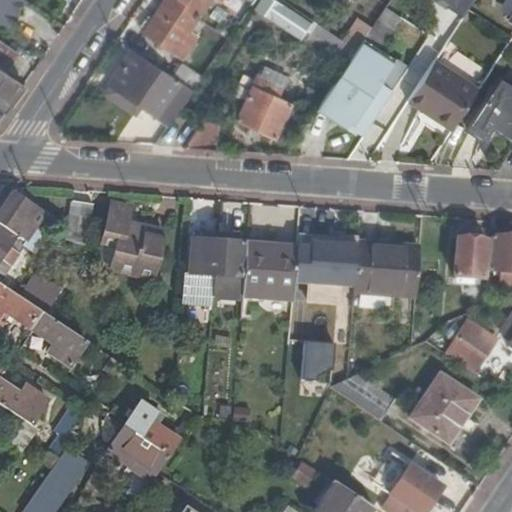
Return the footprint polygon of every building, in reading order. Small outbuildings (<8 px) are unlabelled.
[(165,0),(141,37),(178,62),(183,55),(201,29),(194,24),(209,3),(215,7),(220,0),(165,0)] [(233,0),(247,8),(248,6),(252,0),(233,0)] [(276,0),(252,0),(248,6),(343,68),(354,52),(282,4),(276,0)] [(431,0),(421,15),(446,32),(457,15),(448,10),(455,0),(431,0)] [(464,5),(455,0),(448,10),(457,15),(464,5)] [(511,0),(505,0),(495,15),(511,27),(511,0)] [(396,17),(383,8),(358,45),(371,54),(396,17)] [(0,72),(1,73),(11,55),(0,47),(0,72)] [(168,78),(129,53),(106,88),(166,127),(189,92),(177,84),(168,78)] [(183,55),(178,62),(176,66),(197,81),(205,69),(183,55)] [(478,87),(433,58),(404,101),(448,131),(478,87)] [(197,81),(176,66),(168,78),(177,84),(189,92),(197,81)] [(261,68),(256,78),(281,90),(287,80),(261,68)] [(356,77),(345,70),(321,106),(332,113),(356,77)] [(0,72),(0,98),(9,105),(21,87),(1,73),(0,72)] [(358,75),(356,77),(332,113),(330,117),(360,137),(369,123),(387,94),(358,75)] [(485,142),(495,128),(511,138),(511,84),(498,76),(463,128),(485,142)] [(289,107),(276,99),(281,90),(256,78),(235,122),(274,140),(289,107)] [(217,124),(200,122),(182,151),(215,153),(217,124)] [(369,123),(360,137),(352,149),(365,158),(383,132),(369,123)] [(15,257),(12,255),(17,248),(29,232),(40,216),(39,216),(9,196),(0,209),(0,272),(4,267),(7,269),(15,257)] [(80,207),(66,206),(64,227),(62,245),(71,248),(80,207)] [(88,208),(80,207),(71,248),(83,251),(88,208)] [(129,211),(111,207),(95,264),(153,281),(165,237),(126,226),(129,211)] [(39,216),(40,216),(29,232),(37,237),(50,218),(41,212),(39,216)] [(37,237),(29,232),(17,248),(25,253),(32,258),(43,241),(37,237)] [(188,242),(186,275),(213,278),(215,264),(217,264),(219,244),(216,244),(217,236),(197,234),(197,243),(188,242)] [(345,239),(297,236),(295,254),(294,271),(293,286),(307,287),(306,306),(340,309),(345,239)] [(511,241),(490,239),(486,275),(498,276),(511,276),(511,241)] [(481,282),(485,243),(457,241),(452,280),(481,282)] [(217,264),(215,264),(213,278),(217,278),(215,300),(239,302),(244,248),(244,246),(219,244),(217,264)] [(419,250),(356,245),(353,278),(351,305),(378,307),(379,294),(415,298),(419,250)] [(295,254),(244,248),(239,302),(290,308),(293,286),(294,271),(295,254)] [(32,272),(20,294),(50,310),(62,288),(32,272)] [(497,284),(511,285),(511,276),(498,276),(497,284)] [(0,314),(22,328),(17,335),(22,339),(27,332),(39,314),(0,289),(0,288),(0,314)] [(192,289),(179,288),(178,300),(191,301),(192,289)] [(506,350),(511,354),(511,313),(497,336),(509,344),(506,350)] [(51,361),(66,371),(84,344),(39,314),(27,332),(57,351),(51,361)] [(493,344),(464,324),(441,356),(471,376),(493,344)] [(338,349),(309,347),(307,385),(335,387),(338,349)] [(110,361),(105,368),(110,371),(115,364),(110,361)] [(121,368),(115,364),(110,371),(116,375),(121,368)] [(445,445),(474,402),(437,376),(408,420),(445,445)] [(344,383),(329,393),(376,424),(390,404),(353,379),(344,383)] [(0,410),(19,423),(27,428),(44,403),(29,392),(23,400),(0,384),(0,410)] [(138,406),(121,430),(167,461),(178,444),(149,424),(153,417),(138,406)] [(106,415),(98,409),(95,413),(104,419),(106,415)] [(51,436),(56,439),(52,445),(57,449),(62,442),(80,416),(70,410),(51,436)] [(104,419),(95,413),(92,417),(101,423),(104,419)] [(19,423),(5,445),(19,455),(34,433),(27,428),(19,423)] [(121,430),(104,455),(149,486),(155,477),(167,461),(121,430)] [(67,445),(62,442),(57,449),(62,452),(67,445)] [(75,486),(87,468),(62,452),(50,469),(75,486)] [(406,510),(404,511),(425,511),(439,493),(405,470),(389,458),(370,485),(387,497),(406,510)] [(297,465),(289,478),(301,486),(310,473),(297,465)] [(363,506),(331,484),(311,511),(370,511),(371,511),(363,506)] [(142,497),(134,492),(131,497),(138,502),(142,497)]
